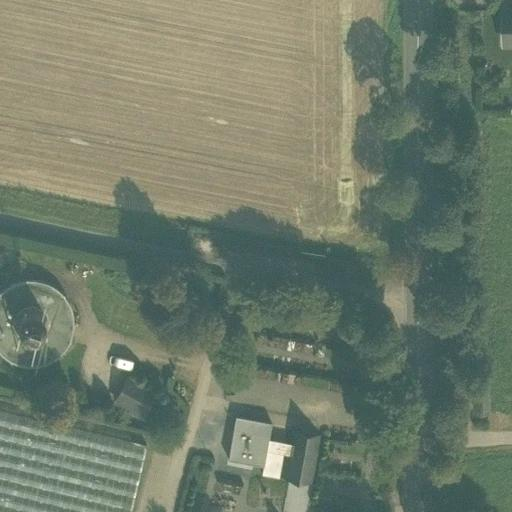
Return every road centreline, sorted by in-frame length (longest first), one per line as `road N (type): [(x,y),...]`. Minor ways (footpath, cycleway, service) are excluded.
road 1 (tertiary): [(416,302),(418,0)]
road 2 (residential): [(165,511),(233,270)]
road 3 (residential): [(0,219),(233,270)]
road 4 (tertiary): [(418,511),(416,302)]
road 5 (residential): [(233,270),(416,302)]
